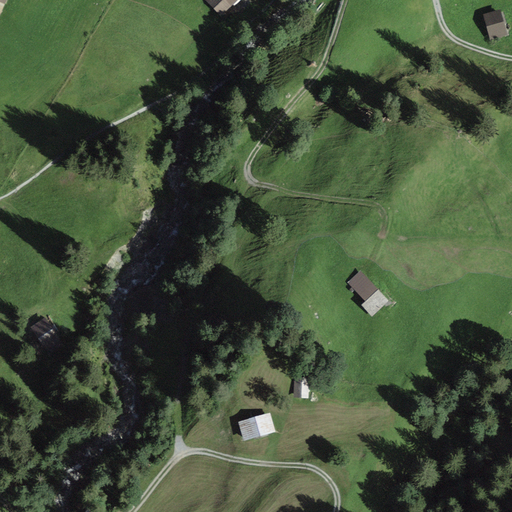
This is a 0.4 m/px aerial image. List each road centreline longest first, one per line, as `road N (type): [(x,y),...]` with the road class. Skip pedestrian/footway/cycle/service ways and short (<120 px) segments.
road 1 (track): [(344,0),(320,72),(252,155),(247,174),(267,186),(375,204),(385,215),(382,236)]
road 2 (track): [(128,511),(162,470),(191,451),(312,467),(335,488),(334,511)]
